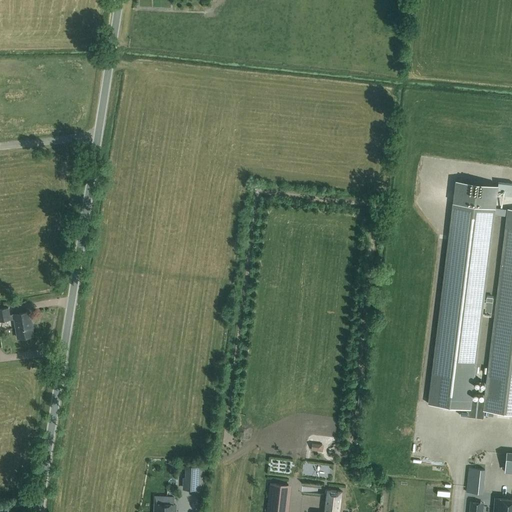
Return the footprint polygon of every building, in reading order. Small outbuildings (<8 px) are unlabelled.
[(461,415),(468,416),(470,400),(497,186),(456,181),(429,404),(461,407),(461,415)] [(511,209),(508,209),(485,402),(470,400),(468,416),(483,418),(484,410),(511,413),(511,209)] [(10,315),(8,307),(0,308),(0,320),(14,318),(18,338),(34,335),(29,311),(10,315)] [(201,479),(202,466),(187,466),(186,478),(201,479)] [(478,495),(482,470),(466,468),(462,492),(478,495)] [(288,511),(291,485),(271,483),(268,511),(288,511)] [(339,511),(342,491),(327,489),(326,496),(332,497),(332,500),(326,499),(324,511),(339,511)] [(156,496),(154,511),(175,511),(176,504),(174,504),(174,497),(156,496)] [(511,511),(511,499),(496,498),(494,511),(511,511)] [(471,502),(471,504),(470,511),(482,511),(483,504),(483,503),(472,502),(471,502)]
